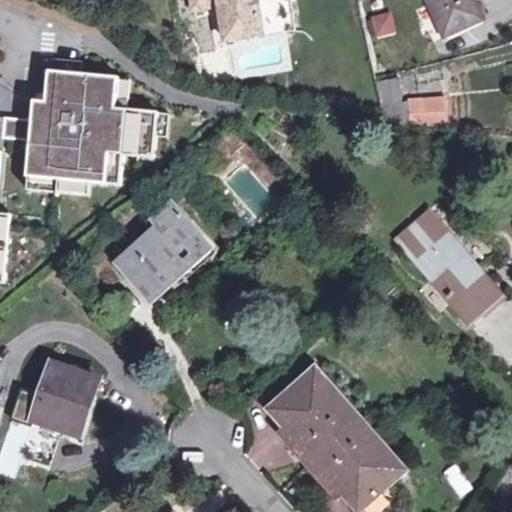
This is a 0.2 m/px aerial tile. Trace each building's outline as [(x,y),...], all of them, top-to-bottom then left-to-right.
[(193,0),(195,9),(222,6),(228,41),(267,36),(261,0),(193,0)] [(428,0),(445,36),(484,18),(476,0),(428,0)] [(375,39),(397,32),(391,11),(368,17),(375,39)] [(93,184),(123,187),(126,156),(157,159),(159,138),(161,115),(161,114),(119,109),(122,80),(122,79),(83,75),(84,63),(54,60),(50,104),(36,103),(35,121),(6,119),(4,139),(33,142),(30,179),(31,179),(93,184)] [(122,80),(119,109),(130,110),(132,81),(122,80)] [(389,80),(377,83),(380,96),(386,120),(405,114),(404,105),(395,107),(389,80)] [(447,97),(439,98),(441,127),(450,128),(447,97)] [(411,123),(441,127),(439,98),(410,99),(411,123)] [(172,116),(161,115),(159,138),(170,139),(172,116)] [(93,184),(31,179),(29,192),(92,197),(93,184)] [(155,304),(176,286),(171,280),(211,244),(175,204),(156,221),(164,229),(139,251),(137,249),(121,265),(155,304)] [(0,281),(6,282),(12,215),(0,213),(0,281)] [(400,243),(468,322),(503,293),(435,214),(400,243)] [(216,250),(211,244),(171,280),(176,286),(216,250)] [(35,420),(80,436),(100,379),(56,363),(35,420)] [(271,411),(310,456),(304,461),(318,477),(325,472),(360,511),(365,511),(402,479),(369,442),(376,435),(351,406),(343,412),(312,376),(271,411)] [(9,427),(0,461),(0,465),(16,470),(25,432),(9,427)]
